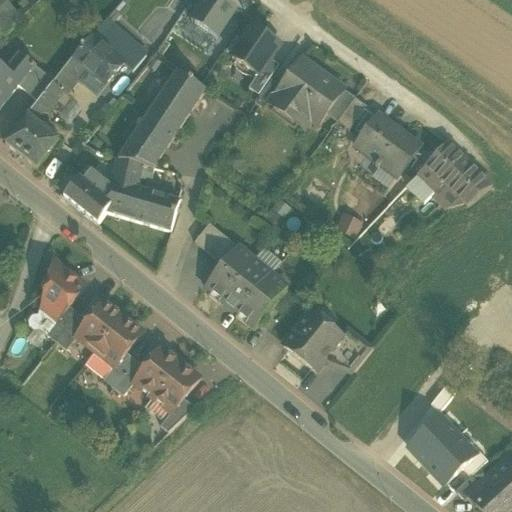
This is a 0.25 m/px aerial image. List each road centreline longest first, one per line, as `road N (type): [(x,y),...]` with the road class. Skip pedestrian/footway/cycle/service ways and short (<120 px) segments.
road 1 (residential): [(368,468),(43,205)]
road 2 (residential): [(264,0),(452,139),(495,182)]
road 3 (residential): [(511,330),(492,315),(368,468)]
road 4 (residential): [(0,348),(43,205)]
